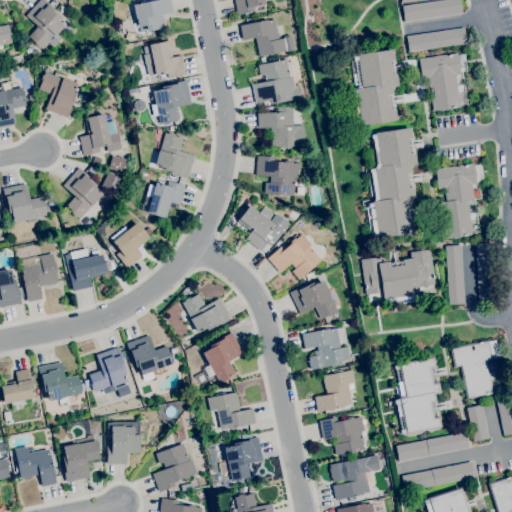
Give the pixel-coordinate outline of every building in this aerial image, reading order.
[(41,50),(33,43),(34,42),(28,36),(37,26),(25,15),(38,0),(44,0),(54,8),(53,10),(59,16),(58,17),(65,24),(56,34),(60,37),(52,47),(48,43),(41,50)] [(146,32),(145,25),(137,27),(136,18),(135,18),(132,4),(140,3),(140,1),(145,0),(150,0),(150,1),(151,0),(169,0),(172,12),(161,14),(164,28),(146,32)] [(237,15),(233,0),(264,0),(265,4),(253,6),(254,11),(237,15)] [(403,22),(401,6),(439,0),(459,0),(462,13),(403,22)] [(259,57),(255,37),(242,40),(239,25),(267,19),(267,20),(274,19),(278,39),(284,38),(284,36),(291,34),(294,50),(279,52),(280,54),(268,57),(267,55),(259,57)] [(0,26),(7,25),(9,33),(10,33),(12,39),(10,40),(11,43),(0,45),(0,26)] [(408,52),(405,36),(463,28),(465,43),(408,52)] [(167,78),(166,73),(167,76),(161,77),(161,74),(155,75),(152,61),(146,62),(144,55),(150,54),(149,44),(168,40),(171,57),(181,55),(185,74),(167,78)] [(360,125),(360,124),(356,124),(355,120),(360,120),(358,107),(354,108),(352,90),(355,90),(355,88),(354,88),(350,57),(357,56),(356,54),(393,49),(394,60),(392,61),(394,75),(396,74),(398,86),(392,87),(393,95),(391,95),(393,109),(395,108),(396,120),(360,125)] [(432,111),(430,98),(433,98),(432,87),(429,87),(427,77),(421,78),(418,58),(457,53),(457,55),(461,54),(463,71),(460,71),(460,73),(455,73),(456,85),(461,84),(462,91),(461,91),(463,104),(459,105),(460,107),(432,111)] [(269,104),(269,101),(255,103),(251,84),(265,81),(264,75),(259,76),(257,65),(286,59),(290,77),(292,76),(295,88),(300,86),(303,97),(269,104)] [(67,118),(45,109),(50,94),(37,89),(41,81),(39,81),(42,74),(43,75),(44,72),(76,84),(73,93),(75,93),(72,101),(73,101),(67,118)] [(162,125),(162,123),(159,124),(157,115),(152,116),(150,105),(154,104),(151,91),(161,89),(160,86),(169,85),(168,83),(185,80),(190,104),(174,107),(177,120),(169,122),(169,123),(162,125)] [(0,127),(0,90),(2,90),(3,91),(21,87),(22,90),(23,90),(24,97),(23,97),(25,106),(12,109),(15,124),(0,127)] [(137,111),(133,109),(132,104),(135,100),(139,99),(143,102),(144,106),(141,110),(137,111)] [(282,148),(282,147),(270,147),(269,127),(257,128),(256,113),(277,112),(277,107),(292,106),(293,125),(303,125),(304,146),(291,146),(291,148),(282,148)] [(83,156),(78,137),(87,135),(84,118),(103,114),(105,122),(113,120),(116,133),(114,133),(117,146),(108,148),(107,145),(103,146),(98,147),(99,152),(83,156)] [(377,238),(377,237),(372,237),(372,234),(369,234),(365,207),(368,206),(368,203),(372,203),(371,201),(373,201),(373,199),(374,199),(373,196),(370,196),(367,173),(370,172),(369,169),(373,168),(373,167),(375,167),(375,165),(372,166),(370,152),(374,152),(372,139),(371,139),(370,135),(374,134),(374,133),(410,127),(412,139),(410,139),(412,153),(414,153),(416,164),(410,165),(411,173),(409,173),(411,187),(413,187),(415,199),(408,200),(409,207),(408,207),(410,221),(411,221),(413,233),(377,238)] [(187,179),(179,177),(179,175),(163,170),(164,168),(154,165),(154,164),(150,163),(157,139),(161,140),(164,133),(167,133),(167,132),(174,134),(174,135),(182,138),(178,151),(194,155),(187,179)] [(292,196),(263,194),(264,182),(269,183),(269,176),(255,175),(256,155),(274,157),(274,159),(277,160),(277,161),(283,162),(283,160),(290,161),(290,162),(298,163),(297,178),(294,178),(292,196)] [(444,239),(442,227),(446,226),(444,213),(441,214),(439,202),(446,201),(444,193),(447,192),(447,188),(438,189),(435,169),(454,166),(455,172),(459,171),(458,165),(473,163),(473,165),(481,164),(483,177),(479,178),(480,181),(475,182),(475,185),(471,186),(473,200),(467,201),(469,213),(473,212),(474,219),(470,220),(472,235),(444,239)] [(79,219),(76,216),(75,218),(69,212),(70,211),(65,206),(73,196),(61,186),(78,167),(91,178),(90,180),(96,185),(94,187),(102,194),(91,206),(79,219)] [(165,218),(146,213),(148,205),(143,204),(148,184),(154,186),(154,182),(166,186),(167,181),(184,186),(179,205),(178,205),(176,209),(168,207),(165,218)] [(12,222),(10,211),(8,212),(6,204),(5,204),(2,189),(25,183),(29,199),(42,196),(43,205),(45,205),(47,215),(28,219),(12,222)] [(103,213),(98,208),(104,201),(109,206),(103,213)] [(260,251),(244,239),(251,229),(238,219),(248,205),(273,224),(266,233),(270,237),(260,251)] [(101,238),(94,230),(103,222),(107,225),(104,228),(104,232),(105,234),(101,238)] [(126,268),(115,255),(119,251),(111,241),(112,241),(110,237),(124,226),(126,229),(136,222),(143,231),(147,227),(151,232),(147,235),(149,238),(135,248),(141,256),(126,268)] [(298,280),(291,271),(294,268),(290,263),(279,273),(266,258),(279,246),(282,250),(290,243),(289,242),(293,238),(294,239),(301,233),(310,244),(308,246),(320,260),(298,280)] [(275,243),(270,239),(277,233),(281,237),(275,243)] [(24,252),(23,244),(33,243),(35,250),(24,252)] [(478,302),(478,297),(475,244),(491,243),(494,302),(478,302)] [(448,304),(445,246),(461,245),(465,303),(448,304)] [(72,291),(68,273),(73,272),(71,265),(66,266),(64,255),(69,253),(69,252),(85,248),(87,257),(101,254),(106,274),(89,278),(91,287),(72,291)] [(385,303),(384,300),(368,302),(367,294),(365,295),(360,259),(380,256),(381,263),(388,262),(389,267),(401,265),(400,262),(403,261),(403,259),(411,258),(410,252),(430,249),(435,284),(433,285),(434,294),(421,295),(421,291),(419,291),(419,294),(418,294),(418,299),(414,299),(414,295),(403,296),(404,300),(385,303)] [(27,302),(21,275),(22,274),(20,267),(40,263),(39,256),(51,253),(57,283),(54,283),(54,284),(45,286),(45,285),(38,286),(41,299),(27,302)] [(0,307),(0,270),(10,269),(12,278),(15,278),(18,295),(18,294),(20,303),(0,307)] [(320,319),(314,307),(300,314),(289,292),(298,288),(298,289),(312,283),(313,284),(322,280),(337,311),(333,312),(334,314),(329,316),(328,315),(320,319)] [(197,333),(189,319),(190,318),(180,301),(189,296),(190,298),(197,293),(204,306),(218,298),(230,319),(216,327),(215,325),(206,330),(205,328),(197,333)] [(311,370),(310,366),(309,366),(308,360),(309,360),(308,356),(314,355),(313,351),(317,350),(316,346),(304,349),(301,334),(307,333),(306,328),(312,327),(312,331),(328,328),(329,329),(336,328),(343,327),(346,342),(339,343),(340,348),(347,346),(350,361),(342,363),(342,361),(340,361),(340,363),(311,370)] [(221,382),(220,380),(218,382),(214,374),(208,377),(203,368),(208,365),(202,353),(210,348),(208,346),(219,340),(218,339),(231,332),(242,353),(228,361),(235,374),(221,382)] [(150,380),(147,373),(140,376),(137,365),(135,366),(132,359),(131,359),(125,343),(148,335),(154,350),(166,346),(168,349),(169,349),(173,360),(171,361),(172,363),(156,369),(156,370),(151,371),(154,378),(150,380)] [(468,397),(461,364),(454,365),(451,349),(469,345),(470,350),(474,350),(473,345),(478,343),(478,342),(481,342),(482,343),(495,340),(499,356),(485,359),(487,372),(494,371),(495,378),(489,380),(491,392),(487,393),(487,394),(484,395),(484,393),(468,397)] [(94,392),(93,389),(92,389),(90,385),(85,386),(83,381),(89,379),(87,374),(100,370),(94,355),(118,346),(121,354),(118,355),(124,372),(127,381),(122,383),(123,385),(112,389),(110,386),(94,392)] [(400,433),(400,430),(395,404),(394,404),(393,400),(401,399),(397,382),(403,381),(400,368),(393,369),(393,366),(431,358),(432,365),(427,366),(431,385),(436,384),(438,391),(432,392),(433,400),(428,401),(431,419),(437,418),(438,425),(400,433)] [(48,401),(46,392),(42,393),(41,387),(43,387),(43,383),(40,384),(37,367),(60,362),(64,378),(77,375),(81,393),(62,397),(62,398),(48,401)] [(3,404),(0,386),(0,383),(16,380),(14,372),(28,369),(34,397),(3,404)] [(317,412),(314,397),(325,395),(322,378),(323,377),(323,375),(352,370),(354,382),(352,383),(353,387),(348,388),(351,403),(344,405),(344,406),(317,412)] [(220,429),(216,409),(208,410),(206,398),(235,392),(236,395),(237,394),(239,406),(238,406),(239,411),(251,408),(254,423),(236,427),(236,426),(220,429)] [(511,433),(503,435),(497,404),(511,401),(511,433)] [(472,441),(466,407),(482,404),(488,438),(472,441)] [(335,455),(333,444),(337,443),(335,437),(322,439),(318,420),(335,417),(336,421),(346,419),(346,418),(352,417),(352,418),(360,416),(363,431),(361,431),(364,449),(335,455)] [(106,463),(106,446),(111,446),(111,443),(107,444),(106,422),(138,421),(138,434),(139,434),(139,452),(126,453),(126,463),(106,463)] [(397,462),(394,446),(464,432),(467,448),(397,462)] [(234,481),(234,480),(231,481),(228,469),(222,471),(220,463),(226,462),(223,447),(233,445),(232,443),(249,439),(249,438),(257,437),(262,460),(246,463),(249,477),(240,478),(240,480),(234,481)] [(65,482),(61,465),(63,465),(61,457),(64,456),(62,446),(78,443),(97,439),(99,448),(101,447),(101,454),(98,455),(99,459),(86,462),(89,477),(65,482)] [(158,491),(151,473),(164,468),(162,462),(158,463),(154,453),(182,443),(189,460),(191,459),(196,473),(188,476),(189,477),(183,479),(183,478),(176,480),(176,481),(173,482),(174,485),(158,491)] [(41,487),(38,474),(20,478),(18,472),(16,472),(14,467),(15,467),(13,458),(15,458),(13,449),(26,446),(28,453),(48,449),(49,455),(50,455),(55,483),(41,487)] [(335,500),(332,485),(344,483),(343,479),(331,482),(328,465),(330,464),(375,455),(379,469),(365,472),(369,491),(362,493),(362,494),(335,500)] [(0,459),(6,458),(6,462),(7,461),(8,468),(7,468),(8,477),(0,478),(0,459)] [(404,492),(400,476),(470,461),(473,478),(404,492)] [(511,511),(497,511),(489,484),(505,479),(504,478),(508,477),(509,478),(511,476),(511,511)] [(181,491),(180,485),(192,482),(193,488),(181,491)] [(427,511),(425,504),(423,504),(422,501),(459,489),(466,511),(427,511)] [(236,511),(233,497),(237,496),(237,494),(244,493),(244,494),(252,493),(255,506),(270,503),(271,511),(236,511)] [(158,511),(161,497),(178,500),(178,504),(187,505),(187,504),(194,505),(193,507),(202,508),(201,511),(158,511)] [(336,511),(336,509),(364,503),(364,504),(371,502),(373,511),(336,511)]
